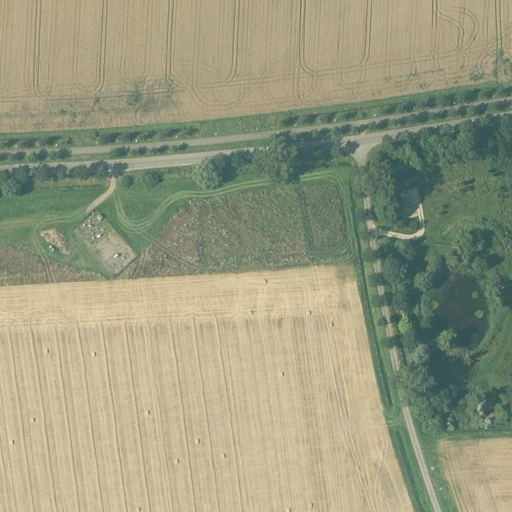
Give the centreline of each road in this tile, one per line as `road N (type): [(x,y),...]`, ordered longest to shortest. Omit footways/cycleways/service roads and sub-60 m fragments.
road 1 (unclassified): [(440,511),(376,282),(358,141)]
road 2 (tertiary): [(358,141),(0,172)]
road 3 (tertiary): [(511,117),(358,141)]
